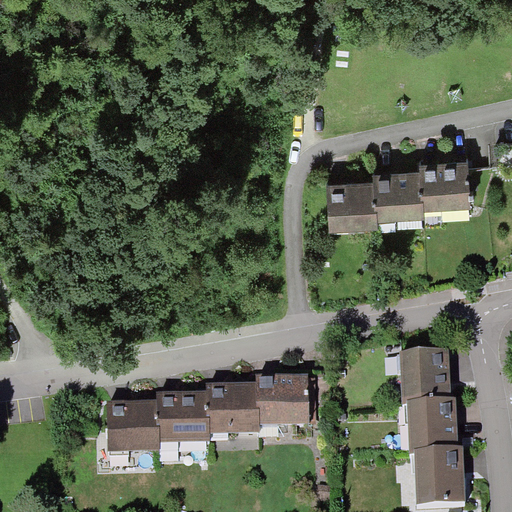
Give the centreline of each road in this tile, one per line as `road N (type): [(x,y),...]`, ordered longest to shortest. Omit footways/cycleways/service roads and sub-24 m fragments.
road 1 (residential): [(299,338),(291,227),(295,186),(310,159),(336,145),(511,104)]
road 2 (residential): [(0,371),(57,371),(299,338)]
road 3 (residential): [(477,315),(505,511)]
road 4 (residential): [(299,338),(477,315)]
